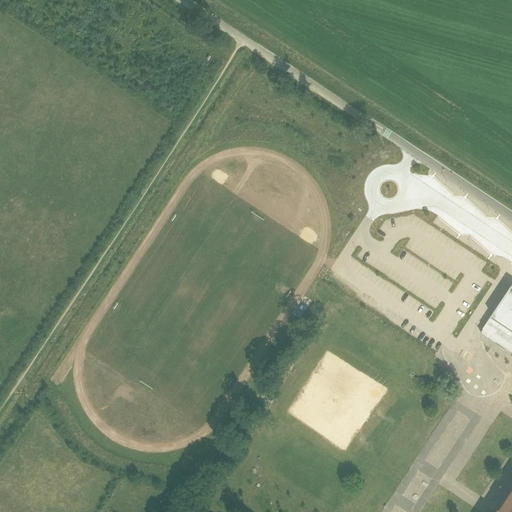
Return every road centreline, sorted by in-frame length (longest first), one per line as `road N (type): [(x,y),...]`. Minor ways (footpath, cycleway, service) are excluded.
road 1 (track): [(0,411),(242,40)]
road 2 (unclassified): [(511,214),(181,0)]
